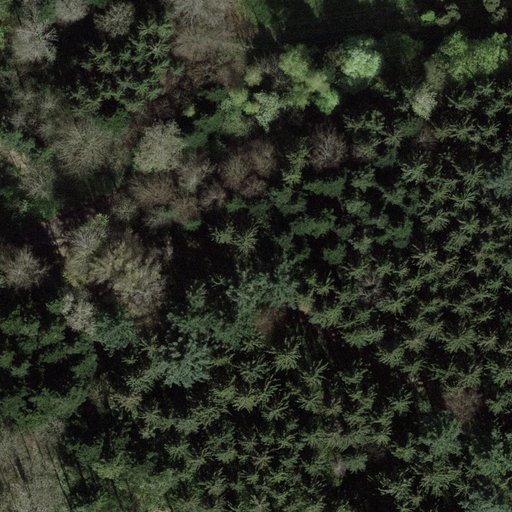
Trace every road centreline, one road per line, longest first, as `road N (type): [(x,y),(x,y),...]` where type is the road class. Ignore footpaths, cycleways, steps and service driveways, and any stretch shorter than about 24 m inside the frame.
road 1 (track): [(34,237),(329,119),(462,40),(511,33)]
road 2 (track): [(34,237),(160,240),(245,266),(354,348),(450,393),(511,410)]
